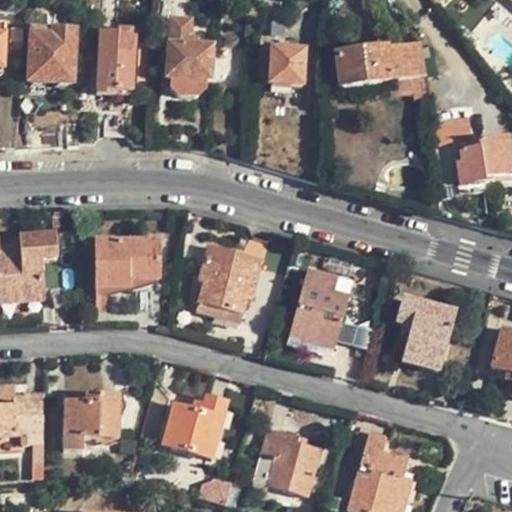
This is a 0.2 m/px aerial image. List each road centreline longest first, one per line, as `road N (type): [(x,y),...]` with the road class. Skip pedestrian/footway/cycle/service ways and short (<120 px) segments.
road 1 (residential): [(511,268),(205,184),(0,183)]
road 2 (residential): [(0,348),(155,346),(436,417),(480,439)]
